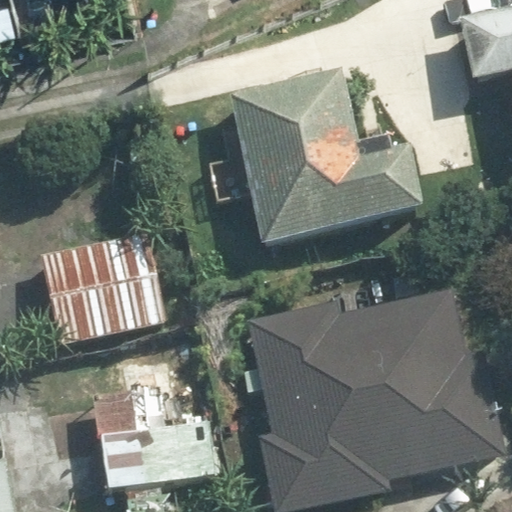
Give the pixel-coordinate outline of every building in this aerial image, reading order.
[(511,8),(456,20),(469,84),(507,76),(511,98),(511,8)] [(145,236),(36,258),(54,348),(164,326),(145,236)] [(256,442),(271,511),(303,511),(385,494),(383,483),(503,457),(480,352),(461,356),(448,294),(340,317),(337,304),(287,314),(290,328),(248,337),(270,439),(256,442)] [(188,384),(89,398),(95,438),(98,438),(194,425),(188,384)] [(157,485),(214,477),(206,423),(194,425),(98,438),(106,492),(123,489),(157,485)] [(0,511),(8,511),(0,462),(0,511)] [(125,511),(160,511),(157,485),(123,489),(125,511)]
